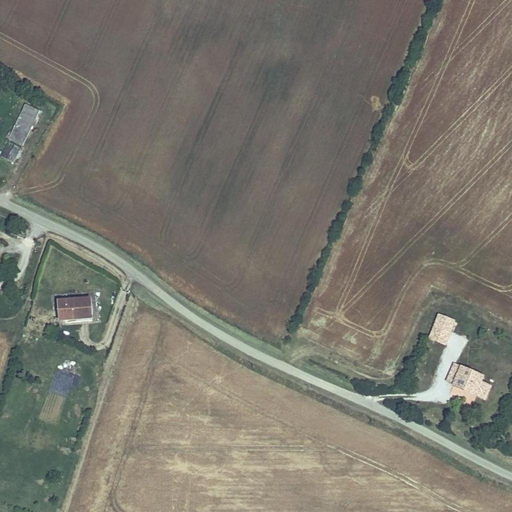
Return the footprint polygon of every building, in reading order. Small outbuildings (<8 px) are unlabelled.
[(39,106),(26,101),(16,128),(12,137),(25,142),(39,106)] [(18,159),(24,144),(11,139),(6,153),(18,159)] [(65,300),(66,320),(95,318),(94,299),(65,300)] [(456,319),(441,312),(431,336),(446,342),(456,319)] [(485,378),(457,365),(450,377),(457,380),(455,384),(486,399),(492,388),(482,383),(485,378)] [(54,389),(68,391),(71,371),(58,369),(54,389)]
